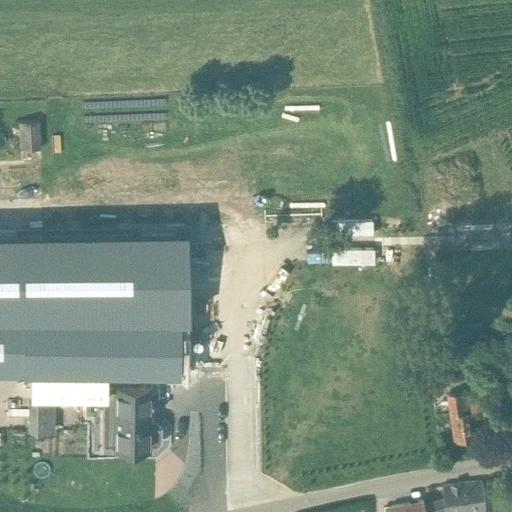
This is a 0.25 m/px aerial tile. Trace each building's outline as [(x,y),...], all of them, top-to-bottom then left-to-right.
[(41,149),(39,120),(18,121),(20,150),(41,149)] [(186,228),(0,232),(0,317),(180,319),(188,319),(186,228)] [(195,239),(243,240),(243,230),(196,229),(195,239)] [(367,258),(402,258),(402,246),(367,247),(367,258)] [(316,259),(352,259),(352,247),(316,247),(316,259)] [(0,317),(0,367),(31,368),(32,394),(104,394),(104,387),(109,387),(109,367),(179,368),(180,319),(0,317)] [(109,387),(104,387),(104,394),(104,444),(113,444),(113,449),(150,449),(150,445),(155,445),(160,441),(160,426),(156,422),(150,422),(150,387),(109,387)] [(446,393),(453,441),(475,438),(472,417),(478,416),(477,407),(470,408),(467,389),(446,393)] [(59,398),(30,398),(29,431),(58,432),(59,398)] [(388,506),(389,511),(460,511),(484,508),(481,480),(443,486),(444,497),(423,501),(423,499),(388,506)]
